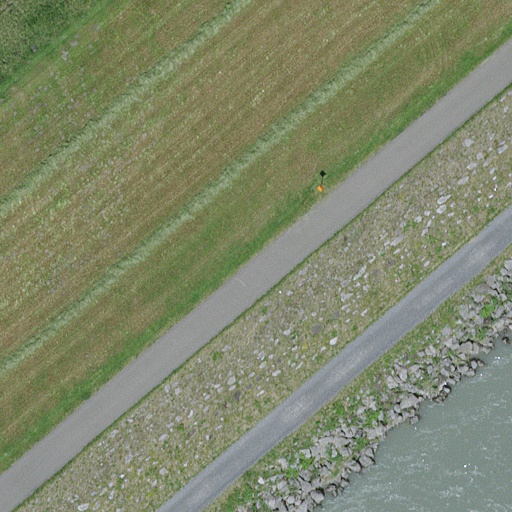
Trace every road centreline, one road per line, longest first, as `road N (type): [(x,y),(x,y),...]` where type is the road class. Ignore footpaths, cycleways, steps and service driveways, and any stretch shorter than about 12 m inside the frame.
road 1 (track): [(511,61),(0,499)]
road 2 (track): [(176,511),(511,227)]
